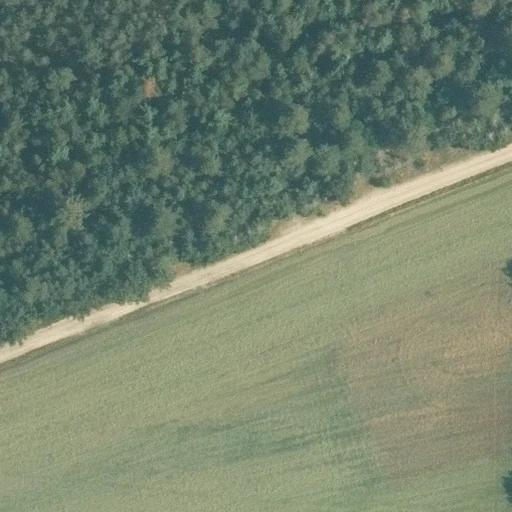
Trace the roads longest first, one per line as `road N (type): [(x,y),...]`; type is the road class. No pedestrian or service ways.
road 1 (track): [(0,352),(511,149)]
road 2 (track): [(214,0),(305,233)]
